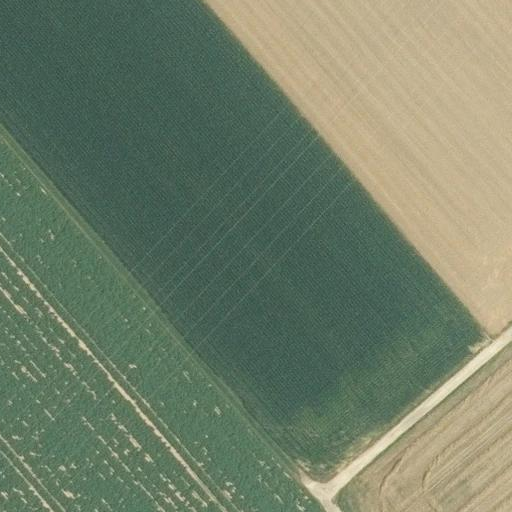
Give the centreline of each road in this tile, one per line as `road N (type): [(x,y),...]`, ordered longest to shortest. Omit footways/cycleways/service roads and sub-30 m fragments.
road 1 (track): [(0,121),(273,441)]
road 2 (track): [(511,364),(341,511)]
